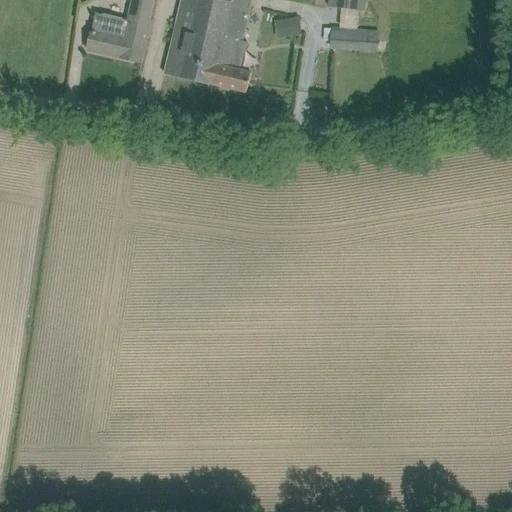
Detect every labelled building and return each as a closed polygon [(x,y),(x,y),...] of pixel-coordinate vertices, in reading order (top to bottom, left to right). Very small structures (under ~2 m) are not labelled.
[(96,14),(92,31),(88,50),(122,58),(121,58),(142,63),(152,21),(150,21),(154,0),(131,0),(127,21),(96,14)] [(181,0),(169,55),(165,74),(213,85),(217,68),(203,65),(217,0),(181,0)] [(217,0),(203,65),(217,68),(213,85),(247,93),(252,74),(240,71),(247,43),(241,42),(251,0),(217,0)] [(328,0),(328,7),(341,8),(360,10),(361,10),(363,10),(364,0),(328,0)] [(286,20),(288,36),(301,34),(298,18),(286,20)] [(376,31),(332,28),(331,49),(377,52),(378,41),(378,31),(376,31)]
